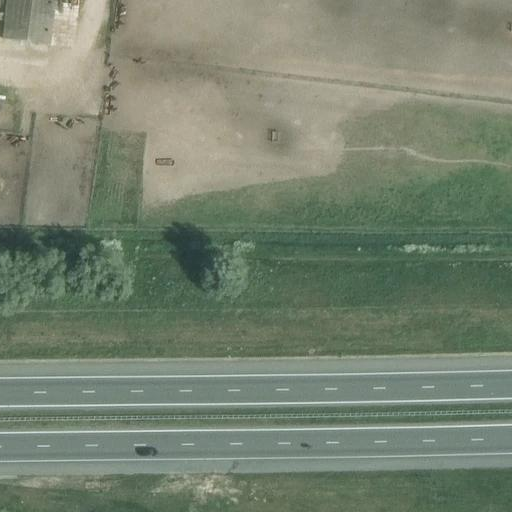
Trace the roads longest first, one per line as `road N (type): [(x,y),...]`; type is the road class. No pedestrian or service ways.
road 1 (motorway): [(0,447),(511,436)]
road 2 (motorway): [(511,385),(0,395)]
